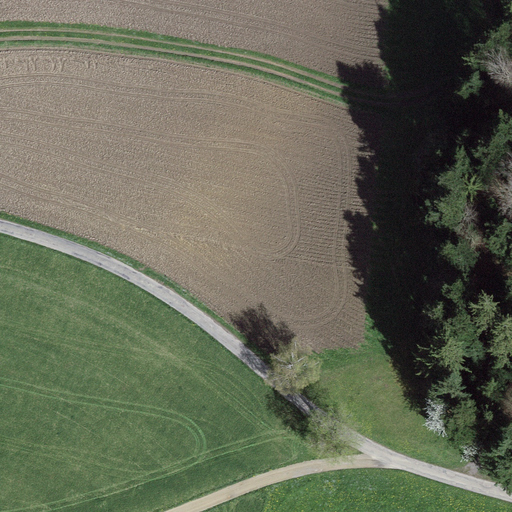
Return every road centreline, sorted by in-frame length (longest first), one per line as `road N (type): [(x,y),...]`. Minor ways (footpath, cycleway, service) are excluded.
road 1 (track): [(0,32),(145,41),(254,62),(376,99),(435,90),(511,44)]
road 2 (unclassified): [(399,461),(311,410),(141,280),(0,226)]
road 3 (track): [(178,511),(315,465),(399,461)]
